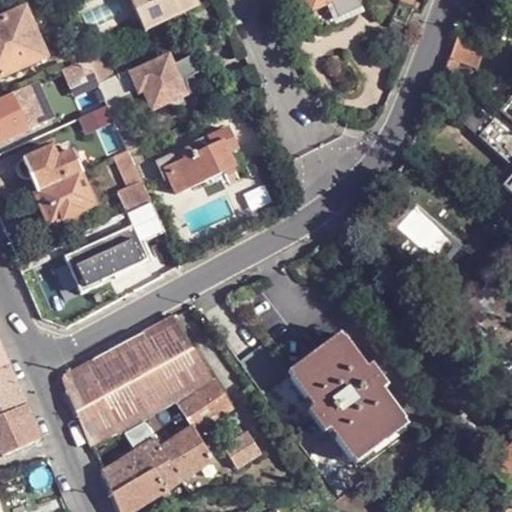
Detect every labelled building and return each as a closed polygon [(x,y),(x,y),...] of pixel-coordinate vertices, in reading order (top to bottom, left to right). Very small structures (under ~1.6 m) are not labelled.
[(199,5),(197,0),(130,0),(144,31),(199,5)] [(315,18),(311,10),(306,0),(292,0),(291,0),(302,25),(307,22),(313,19),(315,18)] [(333,0),(306,0),(311,10),(330,2),(333,0)] [(361,8),(357,0),(333,0),(330,2),(338,19),(361,8)] [(321,31),(338,19),(330,2),(311,10),(315,18),(321,31)] [(402,5),(394,21),(408,27),(415,12),(402,5)] [(338,19),(321,31),(363,13),(361,8),(338,19)] [(0,76),(46,57),(25,9),(0,19),(0,76)] [(456,35),(448,59),(458,64),(477,70),(486,45),(456,35)] [(98,83),(116,75),(106,54),(89,63),(98,83)] [(197,56),(191,59),(198,76),(205,73),(197,56)] [(130,74),(138,94),(143,91),(152,110),(173,101),(176,109),(189,103),(186,95),(201,89),(198,76),(191,59),(173,66),(169,57),(130,74)] [(87,114),(107,105),(106,102),(98,83),(89,63),(87,59),(72,66),(86,98),(81,100),(87,114)] [(458,64),(448,59),(438,87),(435,93),(447,96),(458,64)] [(72,66),(67,68),(81,100),(86,98),(72,66)] [(20,90),(11,94),(26,129),(36,125),(47,120),(31,85),(20,90)] [(0,140),(26,129),(11,94),(0,99),(0,140)] [(118,96),(106,102),(107,105),(118,130),(119,134),(132,128),(118,96)] [(511,135),(511,137),(502,129),(511,118),(511,99),(477,138),(507,166),(490,196),(511,216),(511,135)] [(118,130),(107,105),(87,114),(79,118),(89,142),(118,130)] [(511,118),(502,129),(511,137),(511,135),(511,118)] [(228,130),(165,158),(172,174),(168,175),(173,184),(177,193),(225,171),(223,167),(231,162),(227,154),(237,149),(228,130)] [(53,148),(22,162),(19,164),(17,171),(20,177),(25,180),(32,180),(37,192),(81,173),(83,172),(74,152),(57,159),(53,148)] [(134,165),(128,152),(119,155),(134,188),(143,183),(134,165)] [(157,161),(164,177),(168,175),(172,174),(165,158),(157,161)] [(223,167),(225,171),(233,167),(234,167),(231,162),(223,167)] [(95,205),(81,173),(37,192),(36,193),(37,194),(36,194),(50,226),(64,219),(83,210),(95,205)] [(119,194),(126,213),(142,206),(152,203),(143,183),(134,188),(119,194)] [(166,231),(152,203),(142,206),(126,213),(124,215),(130,227),(131,226),(147,261),(153,258),(145,241),(166,231)] [(85,216),(83,210),(64,219),(66,224),(85,216)] [(80,295),(103,285),(102,282),(134,267),(147,261),(131,226),(130,227),(63,258),(80,295)] [(511,251),(486,276),(505,296),(511,289),(511,251)] [(102,282),(103,285),(135,271),(134,267),(102,282)] [(167,319),(67,374),(64,378),(64,383),(90,449),(142,419),(151,415),(174,402),(177,407),(211,384),(167,319)] [(288,373),(291,377),(342,339),(340,335),(288,373)] [(291,377),(289,378),(349,459),(351,459),(403,421),(404,421),(382,390),(366,369),(344,338),(342,339),(291,377)] [(339,498),(366,479),(355,464),(351,459),(349,459),(289,378),(291,377),(288,373),(265,344),(239,362),(339,498)] [(0,417),(26,407),(7,364),(0,367),(0,417)] [(371,365),(366,369),(382,390),(388,386),(371,365)] [(229,409),(213,384),(211,384),(177,407),(191,428),(194,432),(229,409)] [(151,415),(169,443),(191,428),(177,407),(174,402),(151,415)] [(26,407),(0,417),(0,452),(2,454),(35,440),(37,444),(42,442),(26,407)] [(406,426),(403,421),(351,459),(355,464),(406,426)] [(165,491),(211,459),(194,432),(191,428),(169,443),(159,449),(154,441),(144,446),(141,440),(130,447),(135,453),(122,461),(123,462),(134,480),(135,481),(151,471),(165,491)] [(244,430),(220,446),(235,468),(259,453),(244,430)] [(511,486),(511,446),(505,452),(509,459),(492,471),(507,491),(511,486)] [(109,496),(134,480),(123,462),(101,475),(109,496)] [(133,511),(165,491),(151,471),(135,481),(134,480),(109,496),(115,511),(133,511)]
